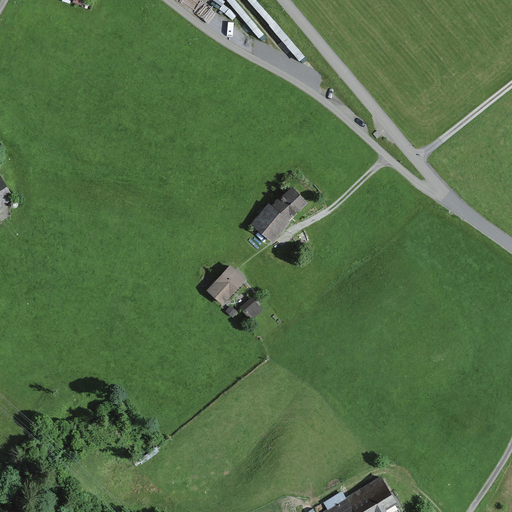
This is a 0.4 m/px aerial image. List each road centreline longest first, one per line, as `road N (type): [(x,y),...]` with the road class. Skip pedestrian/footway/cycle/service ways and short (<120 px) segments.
road 1 (residential): [(169,0),(434,188)]
road 2 (unclassified): [(434,188),(282,0)]
road 3 (track): [(287,232),(344,201),(388,155)]
